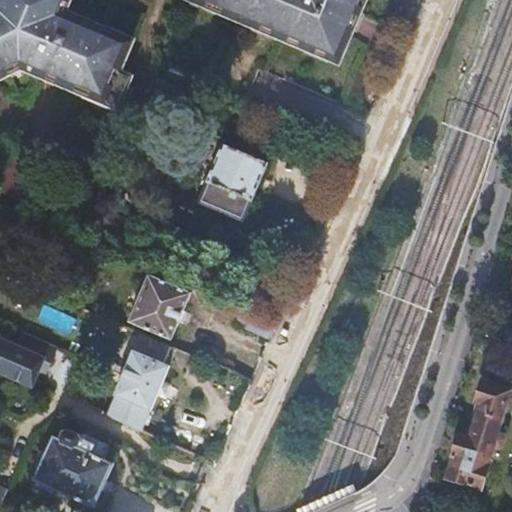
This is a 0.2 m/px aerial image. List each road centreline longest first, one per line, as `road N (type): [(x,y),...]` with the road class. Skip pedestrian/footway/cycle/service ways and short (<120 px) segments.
road 1 (residential): [(215,511),(446,0)]
road 2 (residential): [(366,511),(408,487),(511,167)]
